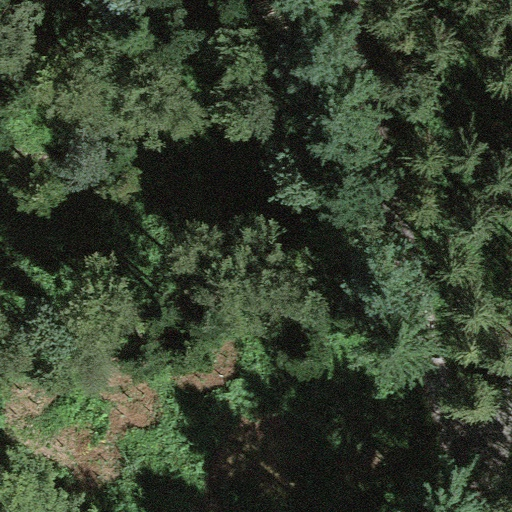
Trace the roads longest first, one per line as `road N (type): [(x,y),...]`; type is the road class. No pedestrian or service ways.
road 1 (track): [(344,0),(458,511)]
road 2 (track): [(511,311),(429,402)]
